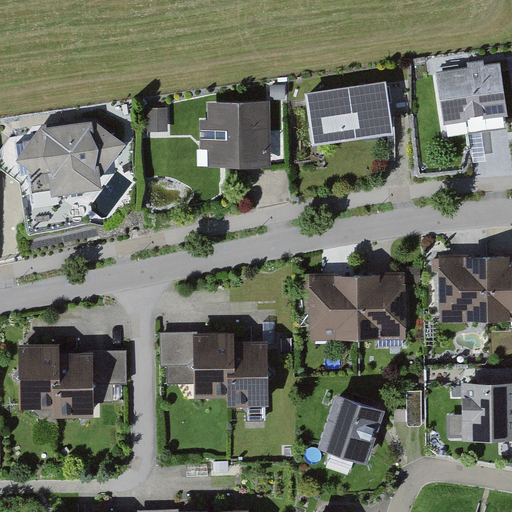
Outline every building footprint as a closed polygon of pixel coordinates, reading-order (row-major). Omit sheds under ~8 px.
[(498,64),(433,74),(441,127),(506,117),(498,64)] [(386,77),(305,90),(314,143),(395,129),(386,77)] [(268,103),(206,104),(206,125),(199,125),(200,168),(269,167),(268,103)] [(168,109),(146,110),(147,133),(169,133),(168,109)] [(94,115),(40,124),(18,157),(36,169),(48,167),(52,192),(99,185),(97,169),(107,168),(128,142),(94,115)] [(482,133),(470,135),(474,161),(486,159),(482,133)] [(511,256),(433,259),(436,324),(511,321),(511,256)] [(404,273),(307,277),(309,342),(407,338),(404,273)] [(234,330),(160,332),(162,383),(194,382),(194,393),(229,392),(230,403),(268,402),(267,338),(234,339),(234,330)] [(90,349),(15,351),(16,414),(91,413),(90,349)] [(511,381),(460,384),(462,442),(511,439),(511,381)] [(381,412),(334,396),(316,449),(364,465),(381,412)]
